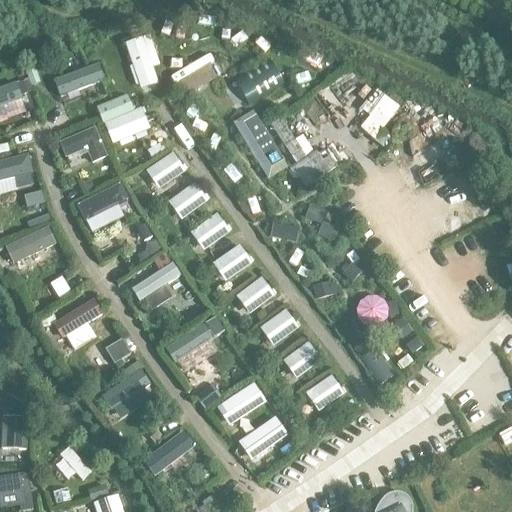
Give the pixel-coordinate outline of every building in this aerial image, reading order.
[(141,37),(124,43),(132,66),(130,66),(132,71),(133,70),(138,82),(136,82),(137,85),(156,78),(141,37)] [(235,82),(248,105),(284,84),(270,61),(235,82)] [(56,84),(62,100),(106,83),(99,67),(56,84)] [(27,74),(32,87),(40,84),(35,71),(27,74)] [(18,86),(22,97),(33,93),(29,82),(18,86)] [(16,88),(0,93),(0,109),(21,103),(16,88)] [(97,109),(104,126),(134,113),(127,97),(97,109)] [(194,114),(185,102),(176,107),(186,120),(194,114)] [(150,131),(144,116),(146,115),(144,110),(142,111),(141,110),(134,113),(104,126),(113,146),(150,131)] [(283,162),(256,118),(244,125),(271,169),(283,162)] [(281,120),(270,127),(296,166),(289,170),(296,180),(299,178),(306,189),(336,169),(329,159),(323,163),(315,153),(306,159),(281,120)] [(203,130),(196,121),(190,125),(197,136),(203,130)] [(95,130),(61,145),(67,158),(88,150),(94,164),(107,158),(95,130)] [(220,153),(212,143),(204,148),(211,159),(220,153)] [(184,167),(182,169),(173,155),(146,173),(158,192),(185,174),(185,173),(187,171),(184,167)] [(230,170),(223,160),(216,164),(222,175),(230,170)] [(27,161),(0,167),(0,182),(31,174),(27,161)] [(18,191),(34,187),(31,176),(15,181),(18,191)] [(296,198),(282,178),(261,191),(276,212),(296,198)] [(82,184),(87,195),(94,192),(89,181),(82,184)] [(168,204),(181,223),(208,203),(207,202),(209,201),(206,197),(204,198),(195,185),(168,204)] [(131,205),(123,189),(80,210),(87,228),(131,205)] [(24,198),(27,209),(45,205),(42,194),(24,198)] [(309,207),(305,219),(321,225),(326,213),(309,207)] [(190,235),(203,253),(230,234),(229,233),(231,232),(228,228),(226,229),(217,216),(190,235)] [(30,232),(50,224),(47,217),(27,225),(30,232)] [(338,231),(323,224),(317,237),(333,244),(338,231)] [(296,245),(299,231),(273,226),(270,239),(296,245)] [(51,234),(9,252),(15,270),(58,250),(51,234)] [(149,254),(151,258),(161,252),(155,242),(151,245),(149,245),(147,254),(149,254)] [(283,243),(275,248),(284,260),(291,253),(283,243)] [(225,284),(252,266),(252,265),(254,264),(251,259),(249,261),(239,247),(213,266),(225,284)] [(154,264),(160,273),(170,266),(164,257),(154,264)] [(304,273),(296,261),(288,265),(296,278),(304,273)] [(362,274),(352,265),(342,276),(352,285),(362,274)] [(275,298),(274,297),(276,296),(273,292),(271,293),(261,280),(236,299),(249,317),(275,298)] [(51,287),(58,300),(69,293),(62,281),(51,287)] [(333,298),(329,285),(313,289),(316,302),(333,298)] [(352,286),(339,294),(364,334),(378,324),(352,286)] [(172,300),(164,288),(151,297),(158,309),(172,300)] [(385,306),(389,318),(399,315),(394,302),(385,306)] [(334,310),(328,315),(336,326),(342,321),(334,310)] [(273,349),(298,330),(300,329),(297,324),(295,326),(285,312),(260,331),(273,349)] [(41,333),(53,327),(57,324),(51,314),(35,322),(41,333)] [(205,326),(213,338),(222,332),(214,320),(205,326)] [(412,333),(402,320),(391,328),(402,341),(412,333)] [(75,352),(95,339),(87,326),(66,339),(75,352)] [(353,337),(345,327),(338,331),(345,341),(353,337)] [(215,346),(206,331),(167,355),(176,370),(215,346)] [(423,348),(417,339),(406,347),(412,356),(423,348)] [(106,351),(114,366),(131,356),(122,341),(106,351)] [(380,387),(394,377),(367,341),(354,350),(380,387)] [(322,363),(321,362),(323,361),(320,357),(318,358),(308,344),(283,363),(296,381),(322,363)] [(408,361),(400,367),(405,374),(414,367),(408,361)] [(121,374),(126,381),(143,370),(138,362),(121,374)] [(94,406),(103,419),(151,385),(141,372),(94,406)] [(344,396),(346,395),(343,390),(341,391),(331,378),(306,396),(318,414),(344,396)] [(254,386),(217,410),(229,428),(266,404),(254,386)] [(195,399),(205,412),(220,400),(211,388),(195,399)] [(26,452),(27,441),(29,416),(23,416),(8,415),(8,418),(3,418),(1,451),(26,452)] [(275,419),(239,445),(251,463),(288,438),(275,419)] [(194,456),(180,441),(143,467),(157,484),(194,456)] [(97,476),(72,453),(61,464),(85,486),(97,476)] [(20,511),(31,511),(33,511),(28,475),(0,478),(0,507),(0,511),(20,508),(20,511)] [(105,487),(88,492),(91,502),(108,497),(105,487)] [(410,511),(411,511),(411,510),(410,508),(409,505),(408,504),(407,502),(406,501),(405,500),(404,499),(401,497),(397,496),(396,495),(394,495),(391,495),(387,496),(386,496),(383,498),(381,499),(380,500),(378,502),(377,504),(376,505),(375,507),(375,508),(374,510),(374,511),(373,511),(410,511)] [(122,511),(118,497),(94,505),(95,511),(122,511)] [(212,498),(202,506),(206,511),(210,511),(218,506),(212,498)]
